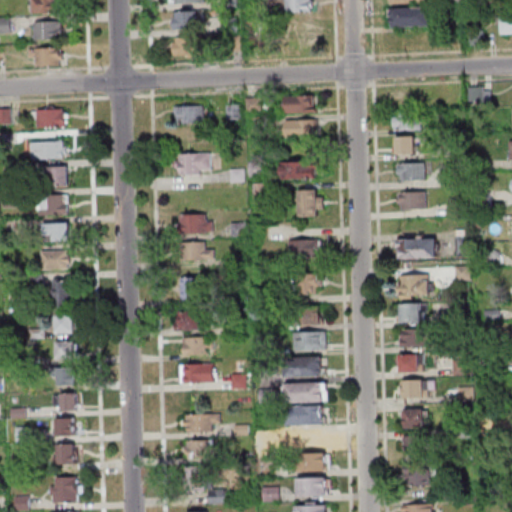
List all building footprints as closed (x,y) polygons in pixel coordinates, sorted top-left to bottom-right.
[(33,0),(59,0),(59,11),(34,12),(33,0)] [(314,0),(286,0),(287,12),(315,12),(314,0)] [(393,7),(430,6),(431,25),(394,26),(393,7)] [(199,30),(199,11),(173,11),(173,30),(199,30)] [(502,33),(511,32),(511,14),(502,15),(502,33)] [(36,21),(61,20),(62,37),(36,38),(36,21)] [(315,46),(314,20),(292,21),(292,46),(315,46)] [(174,38),(174,54),(199,54),(199,38),(174,38)] [(37,48),(63,47),(63,64),(38,65),(37,48)] [(395,108),(416,108),(416,91),(395,91),(395,108)] [(285,112),(317,112),(317,95),(285,95),(285,112)] [(248,98),(248,110),(260,110),(260,98),(248,98)] [(205,122),(205,105),(175,105),(175,122),(205,122)] [(228,119),(240,119),(240,105),(228,105),(228,119)] [(38,127),(66,127),(66,108),(38,108),(38,127)] [(396,112),(422,111),(422,128),(397,129),(396,112)] [(318,137),(318,119),(286,119),(286,137),(318,137)] [(397,153),(417,153),(417,136),(397,136),(397,153)] [(66,141),(39,141),(40,159),(66,159),(66,141)] [(211,173),(211,152),(176,152),(176,173),(211,173)] [(319,161),(282,161),(282,178),(319,178),(319,161)] [(401,163),(426,162),(427,178),(401,179),(401,163)] [(69,166),(46,166),(46,185),(69,185),(69,166)] [(324,215),(324,189),(301,189),(301,215),(324,215)] [(401,192),(427,191),(428,207),(402,208),(401,192)] [(69,214),(69,194),(41,194),(41,214),(69,214)] [(214,233),(214,214),(181,214),(181,233),(214,233)] [(71,241),(71,223),(49,223),(49,241),(71,241)] [(402,239),(437,238),(438,256),(403,257),(402,239)] [(290,239),(290,257),(321,257),(320,239),(290,239)] [(184,259),(215,259),(215,249),(206,249),(206,242),(184,242),(184,259)] [(43,250),(43,269),(71,269),(71,250),(43,250)] [(300,273),(300,293),(321,293),(321,273),(300,273)] [(399,275),(399,298),(431,298),(431,275),(399,275)] [(201,277),(181,277),(181,299),(201,299),(201,277)] [(73,279),(54,279),(54,306),(73,306),(73,279)] [(427,322),(427,303),(402,303),(402,322),(427,322)] [(323,323),(323,305),(302,305),(302,323),(323,323)] [(178,329),(203,329),(203,309),(178,309),(178,329)] [(57,315),(57,334),(76,334),(76,315),(57,315)] [(403,345),(428,345),(428,329),(403,329),(403,345)] [(295,331),(326,330),(327,348),(296,349),(295,331)] [(214,336),(183,336),(183,354),(214,354),(214,336)] [(57,341),(57,360),(76,360),(76,341),(57,341)] [(424,371),(424,354),(400,354),(400,371),(424,371)] [(292,357),(323,356),(323,374),(293,375),(292,357)] [(454,374),(469,374),(469,360),(454,360),(454,374)] [(216,382),(216,363),(181,363),(181,382),(216,382)] [(77,384),(77,367),(57,367),(57,384),(77,384)] [(247,374),(233,374),(233,388),(247,388),(247,374)] [(429,380),(399,380),(399,397),(429,397),(429,380)] [(293,383),(324,382),(324,400),(294,401),(293,383)] [(78,392),(55,392),(55,409),(78,409),(78,392)] [(291,406),(291,424),(326,424),(326,406),(291,406)] [(405,428),(425,428),(425,408),(405,408),(405,428)] [(221,413),(185,413),(185,431),(213,431),(213,423),(221,423),(221,413)] [(57,434),(80,434),(80,417),(57,417),(57,434)] [(327,431),(290,431),(290,450),(327,450),(327,431)] [(428,435),(405,435),(405,454),(428,454),(428,435)] [(216,458),(216,439),(189,439),(189,458),(216,458)] [(77,463),(77,443),(55,443),(55,463),(77,463)] [(298,453),(328,452),(329,470),(298,471),(298,453)] [(430,484),(430,463),(405,463),(405,484),(430,484)] [(187,490),(206,490),(206,468),(187,468),(187,490)] [(298,477),(328,476),(329,494),(298,495),(298,477)] [(79,477),(52,477),(52,502),(79,502),(79,477)] [(227,488),(210,488),(210,503),(227,503),(227,488)] [(329,511),(329,502),(296,502),(296,511),(329,511)] [(403,511),(403,504),(434,503),(434,511),(403,511)]
